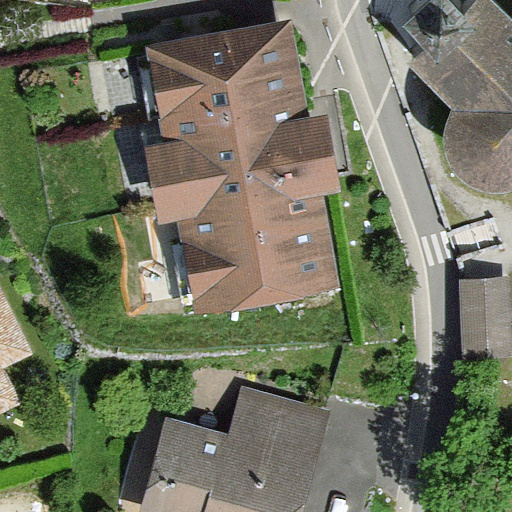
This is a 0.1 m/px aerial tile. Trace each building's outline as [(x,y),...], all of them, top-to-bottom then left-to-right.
[(488,164),(497,167),(511,166),(511,13),(497,0),(416,0),(412,5),(433,25),(415,42),(459,87),(456,99),(455,112),(454,125),(460,138),(468,150),(478,159),(488,164)] [(297,120),(280,27),(161,48),(206,291),(324,269),(307,177),(288,180),(278,123),(297,120)] [(508,281),(466,282),(468,353),(511,352),(508,281)] [(0,362),(21,352),(0,309),(0,405),(9,401),(0,382),(0,362)] [(231,438),(254,444),(266,401),(244,394),(231,438)] [(310,467),(324,417),(266,401),(254,444),(231,438),(175,422),(162,467),(173,470),(161,511),(292,511),(306,466),(310,467)] [(150,510),(158,511),(161,511),(173,470),(162,467),(150,510)]
